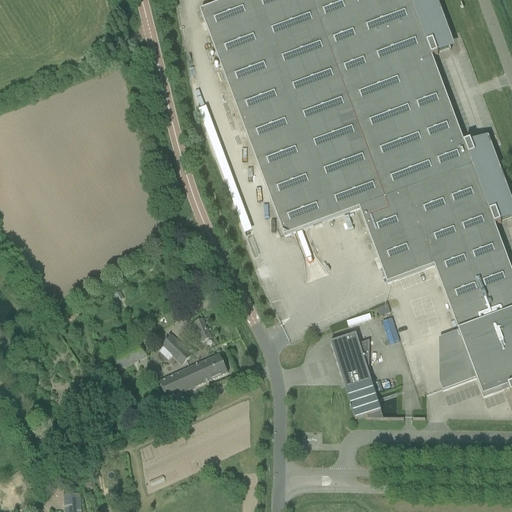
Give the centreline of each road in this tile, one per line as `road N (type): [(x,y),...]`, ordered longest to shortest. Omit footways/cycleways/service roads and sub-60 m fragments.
road 1 (unclassified): [(280,470),(279,389),(270,357),(191,193),(141,0)]
road 2 (unknown): [(263,343),(295,327),(304,297),(257,211),(185,6)]
road 3 (unclassified): [(345,474),(354,441),(511,439)]
road 4 (tertiary): [(345,490),(511,493)]
road 5 (tertiary): [(511,476),(345,474)]
